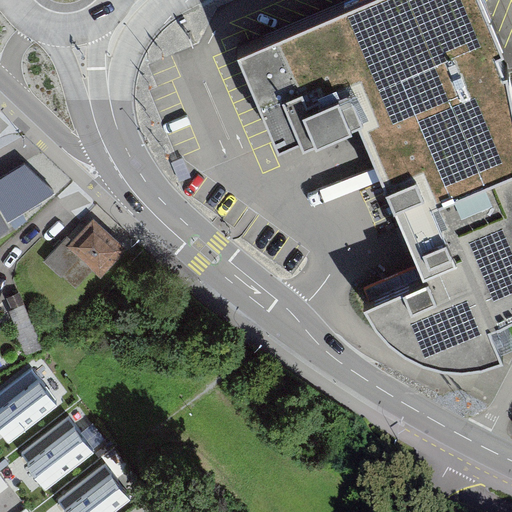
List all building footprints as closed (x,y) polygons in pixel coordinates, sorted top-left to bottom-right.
[(488,0),(340,0),(240,43),(265,106),(279,143),(357,111),(408,225),(428,269),(368,293),(372,304),(384,320),(400,333),(422,344),(442,350),(468,352),(489,350),(504,345),(490,312),(511,304),(511,96),(505,63),(496,44),(506,40),(488,0)] [(25,163),(0,178),(0,203),(9,219),(54,191),(25,163)] [(131,255),(94,221),(75,242),(68,236),(47,258),(80,289),(96,271),(108,281),(131,255)] [(42,346),(18,293),(7,298),(21,329),(17,331),(27,352),(42,346)] [(58,400),(34,369),(0,394),(0,423),(10,436),(58,400)] [(94,448),(70,417),(23,454),(47,485),(94,448)] [(108,511),(131,494),(107,463),(59,500),(68,511),(108,511)] [(0,490),(8,484),(0,473),(0,490)]
